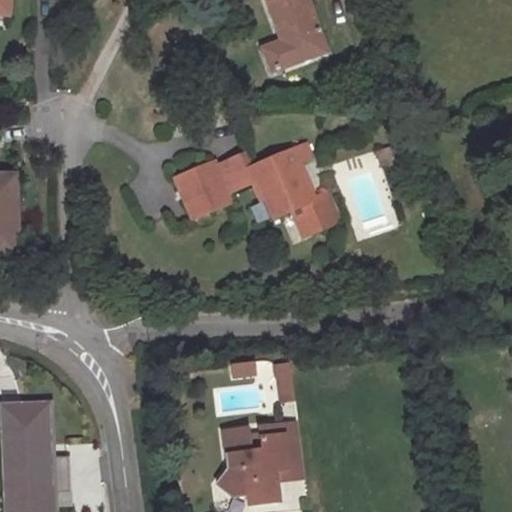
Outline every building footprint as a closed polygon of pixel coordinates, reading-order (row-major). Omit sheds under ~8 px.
[(0,0),(0,20),(21,22),(22,0),(0,0)] [(276,87),(333,68),(310,0),(280,0),(268,4),(286,57),(266,63),(276,87)] [(299,154),(255,173),(268,205),(260,208),(267,226),(296,215),(299,223),(309,219),(316,238),(347,226),(335,196),(318,203),(299,154)] [(250,160),(220,172),(229,197),(252,188),(260,208),(268,205),(255,173),(250,160)] [(178,183),(183,194),(188,192),(191,201),(186,203),(193,222),(233,207),(229,197),(220,172),(218,168),(178,183)] [(0,270),(30,269),(28,184),(0,184),(0,270)] [(183,194),(186,203),(191,201),(188,192),(183,194)] [(307,242),(316,238),(309,219),(299,223),(307,242)] [(253,361),(228,364),(230,379),(255,376),(253,361)] [(295,404),(291,368),(275,370),(276,379),(278,379),(281,406),(295,404)] [(62,511),(62,508),(62,495),(79,495),(78,460),(61,460),(59,410),(12,411),(14,511),(62,511)] [(281,508),(278,488),(277,477),(305,472),(298,426),(260,431),(260,438),(250,440),(249,432),(224,435),(229,472),(217,489),(235,504),(248,502),(251,511),(281,508)] [(277,477),(278,488),(306,484),(305,472),(277,477)] [(62,495),(62,508),(79,507),(79,495),(62,495)]
